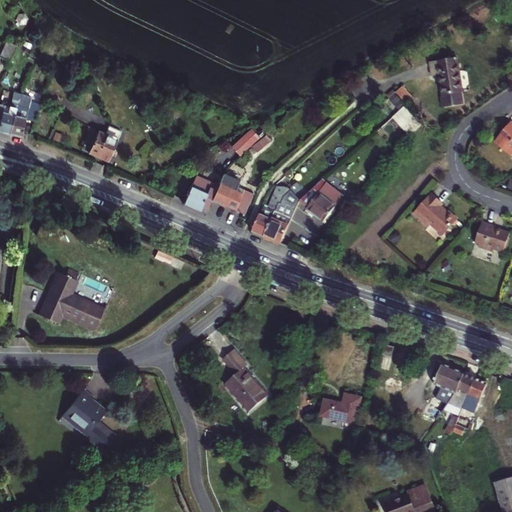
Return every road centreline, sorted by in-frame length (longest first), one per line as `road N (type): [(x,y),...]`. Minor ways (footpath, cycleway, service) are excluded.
road 1 (primary): [(242,265),(511,359)]
road 2 (primary): [(511,344),(249,252)]
road 3 (primary): [(249,252),(0,150)]
road 4 (primary): [(0,162),(242,265)]
road 5 (residential): [(159,348),(209,511)]
road 6 (residential): [(511,96),(467,127),(455,150),(468,187),(511,205)]
road 7 (residential): [(159,348),(113,359),(0,357)]
